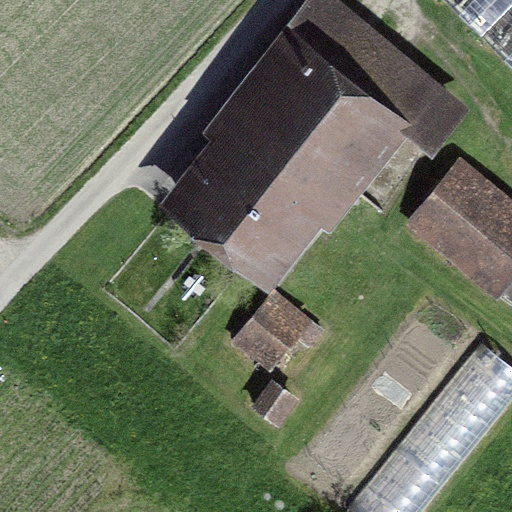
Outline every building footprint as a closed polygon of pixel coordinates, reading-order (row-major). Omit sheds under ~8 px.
[(328,231),(408,134),(433,155),(472,106),(341,0),(306,0),(200,131),(209,138),(158,201),(268,290),(321,225),(328,231)] [(511,0),(448,0),(511,64),(511,0)] [(410,221),(496,293),(511,305),(511,199),(462,158),(410,221)] [(311,316),(273,286),(227,346),(270,376),(311,316)] [(511,360),(481,336),(348,502),(360,511),(419,511),(511,396),(511,360)]
